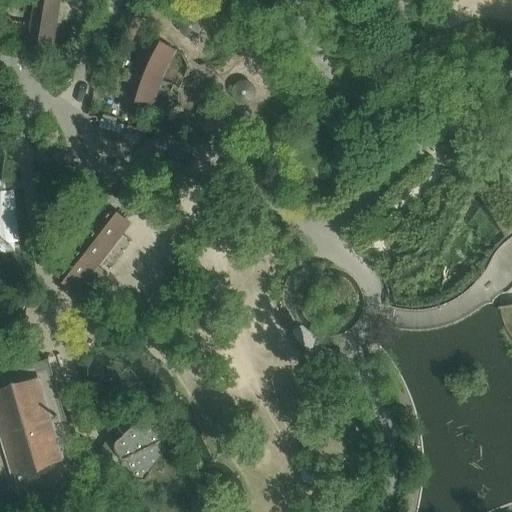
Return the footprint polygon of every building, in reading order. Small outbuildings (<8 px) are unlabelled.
[(48,51),(55,0),(35,0),(34,13),(28,48),(43,50),(48,51)] [(191,14),(185,16),(180,21),(178,27),(181,34),(186,38),(193,39),(199,35),(203,29),(202,22),(198,17),(191,14)] [(171,64),(178,50),(149,34),(143,43),(138,55),(133,68),(129,79),(125,95),(146,102),(155,105),(156,102),(162,85),(163,81),(166,73),(171,64)] [(245,80),(239,81),(234,86),(232,93),(235,100),(241,104),(247,104),(254,101),(257,95),(256,88),(252,82),(245,80)] [(101,119),(99,128),(122,133),(124,126),(126,120),(102,114),(101,119)] [(488,203),(510,239),(511,237),(511,177),(508,169),(495,172),(485,177),(476,184),(483,196),(488,203)] [(15,241),(20,241),(15,190),(7,191),(6,185),(6,179),(0,179),(0,253),(16,252),(16,251),(15,246),(15,241)] [(79,293),(131,226),(110,210),(58,278),(79,293)] [(405,246),(394,234),(389,238),(400,250),(405,246)] [(426,244),(414,255),(420,261),(432,249),(426,244)] [(365,256),(374,265),(377,262),(369,253),(365,256)] [(402,260),(388,265),(391,274),(405,268),(402,260)] [(79,469),(67,426),(62,409),(47,359),(43,360),(0,372),(0,509),(70,489),(66,473),(79,469)] [(168,450),(153,420),(151,421),(134,425),(133,426),(126,433),(116,443),(125,455),(122,456),(125,465),(130,480),(138,479),(145,479),(168,450)] [(313,463),(306,464),(302,469),(300,476),(303,483),(308,487),(315,487),(321,484),(325,478),(324,471),(320,465),(313,463)] [(329,495),(323,497),(318,502),(316,509),(317,511),(339,511),(341,510),(340,503),(336,498),(329,495)]
